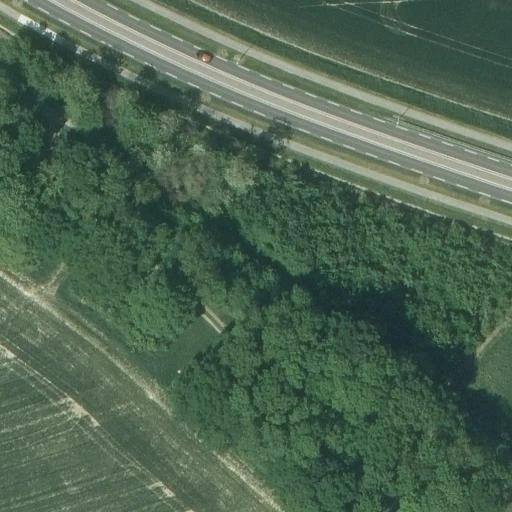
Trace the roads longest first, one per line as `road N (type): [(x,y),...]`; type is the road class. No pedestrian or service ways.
road 1 (unclassified): [(0,61),(511,463)]
road 2 (primary): [(32,0),(277,116),(511,199)]
road 3 (primary): [(511,173),(280,91),(86,0)]
